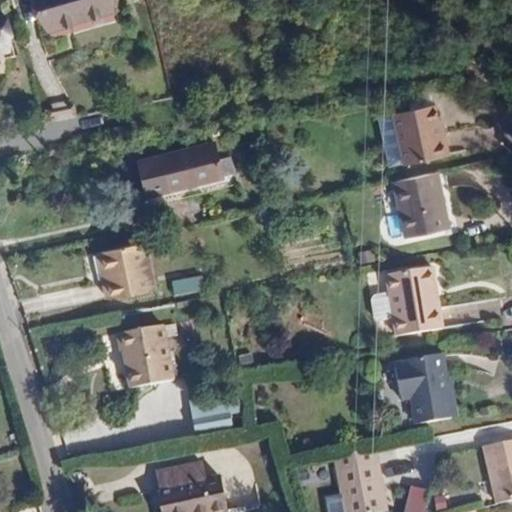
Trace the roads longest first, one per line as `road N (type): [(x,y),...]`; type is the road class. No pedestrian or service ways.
road 1 (residential): [(0,305),(62,511)]
road 2 (residential): [(0,163),(132,134)]
